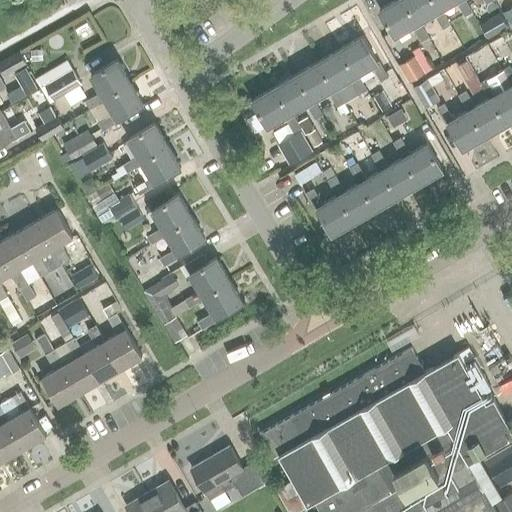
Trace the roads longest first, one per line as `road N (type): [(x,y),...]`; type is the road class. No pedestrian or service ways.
road 1 (unclassified): [(0,506),(312,324)]
road 2 (unclassified): [(312,324),(178,85)]
road 3 (unclassified): [(312,324),(511,216)]
road 4 (unclassified): [(178,85),(293,0)]
